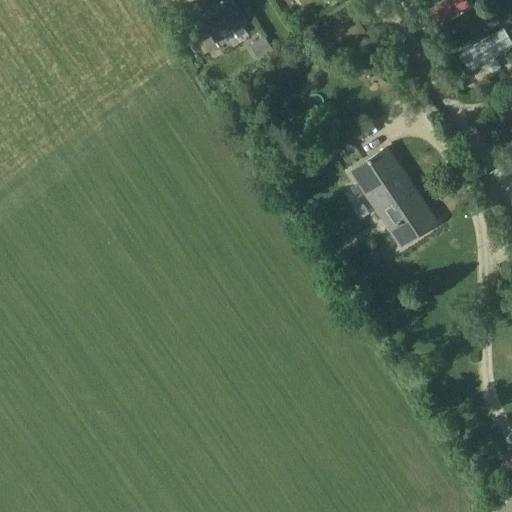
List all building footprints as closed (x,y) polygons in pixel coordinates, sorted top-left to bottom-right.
[(241,24),(247,20),(232,0),(226,0),(199,19),(214,42),(232,29),(238,37),(246,31),(241,24)] [(465,0),(452,0),(416,20),(424,34),(470,9),(465,0)] [(469,71),(511,45),(511,43),(504,30),(460,56),(469,71)] [(511,110),(502,116),(511,133),(511,132),(511,110)] [(401,245),(436,222),(386,147),(351,171),(401,245)]
